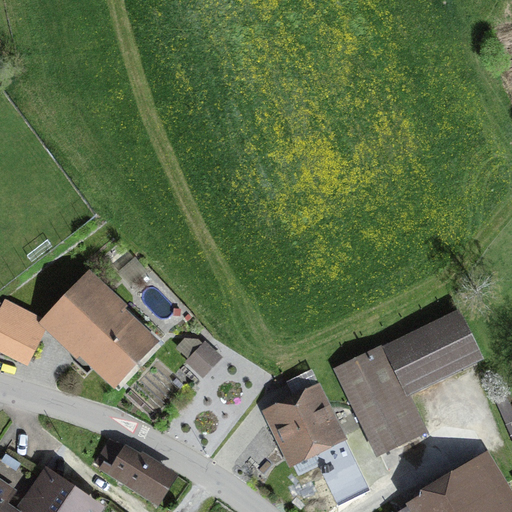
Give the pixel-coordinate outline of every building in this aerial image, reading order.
[(163,340),(90,274),(49,318),(122,384),(163,340)] [(42,324),(1,303),(0,305),(0,348),(23,361),(42,324)] [(471,316),(338,374),(378,464),(431,440),(415,403),(494,368),(471,316)] [(223,361),(206,346),(188,367),(206,382),(223,361)] [(327,384),(264,410),(292,477),(355,451),(327,384)] [(180,482),(129,450),(110,480),(160,511),(180,482)] [(511,511),(511,503),(486,459),(394,511),(511,511)] [(27,497),(0,478),(0,511),(106,511),(109,509),(47,467),(27,497)]
